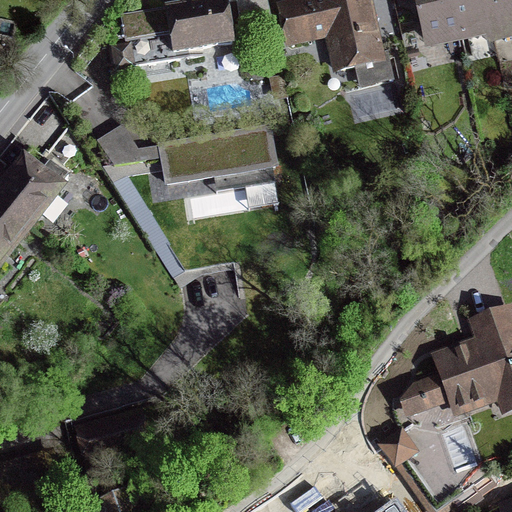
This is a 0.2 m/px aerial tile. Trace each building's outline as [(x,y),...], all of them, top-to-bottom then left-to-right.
[(173,55),(236,45),(228,0),(199,0),(165,6),(165,8),(170,37),(173,55)] [(268,0),(237,0),(241,26),(272,21),(268,0)] [(371,0),(292,0),(276,3),(286,48),(325,39),(333,74),(382,62),(371,0)] [(511,31),(511,0),(421,0),(430,42),(491,29),(493,36),(511,31)] [(170,37),(165,8),(120,15),(125,44),(170,37)] [(134,71),(131,44),(111,47),(114,73),(134,71)] [(269,79),(275,101),(288,98),(283,75),(269,79)] [(97,141),(113,169),(160,160),(157,146),(138,149),(123,125),(97,141)] [(279,170),(271,126),(157,144),(157,146),(160,160),(164,188),(279,170)] [(25,163),(10,182),(0,194),(0,263),(69,176),(49,160),(38,174),(25,163)] [(511,330),(506,314),(473,326),(480,345),(436,361),(443,380),(414,391),(403,404),(408,419),(452,404),(455,412),(499,396),(500,400),(511,405),(511,330)] [(74,426),(85,471),(152,455),(141,409),(74,426)] [(414,454),(400,434),(380,448),(394,468),(414,454)] [(0,508),(63,490),(54,458),(20,467),(0,473),(0,508)] [(167,496),(184,488),(177,474),(160,482),(167,496)] [(141,511),(132,489),(81,511),(80,511),(141,511)] [(404,511),(397,498),(377,511),(404,511)]
